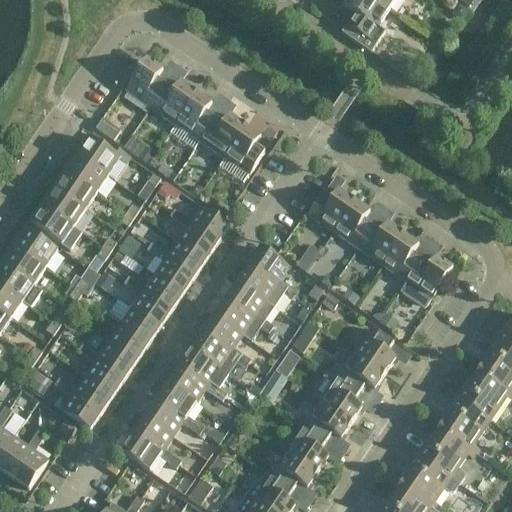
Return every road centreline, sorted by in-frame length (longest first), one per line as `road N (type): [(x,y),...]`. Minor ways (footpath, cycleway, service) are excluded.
road 1 (residential): [(321,135),(491,253),(499,278),(340,511)]
road 2 (residential): [(59,511),(321,135)]
road 3 (residential): [(0,202),(119,28),(146,17),(321,135)]
